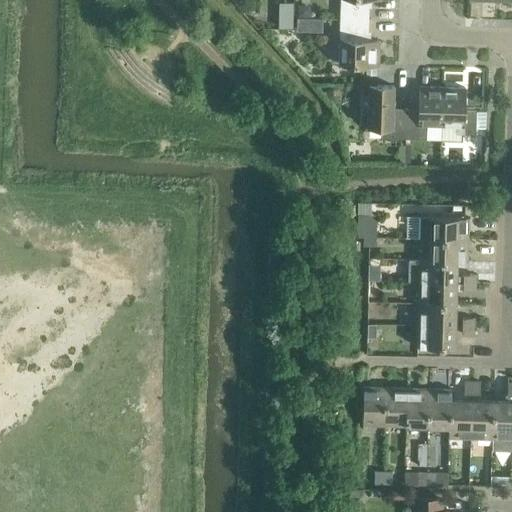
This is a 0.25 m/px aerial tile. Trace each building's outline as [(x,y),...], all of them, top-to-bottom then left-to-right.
[(339,0),(339,18),(368,19),(368,0),(339,0)] [(379,4),(379,21),(390,20),(390,4),(379,4)] [(278,14),(278,26),(290,27),(290,14),(278,14)] [(367,40),(368,19),(339,18),(338,63),(378,65),(378,41),(367,40)] [(405,138),(406,108),(392,107),(393,85),(367,84),(366,126),(380,126),(380,137),(405,138)] [(440,125),(441,86),(418,86),(418,108),(406,108),(405,138),(426,139),(426,125),(440,125)] [(441,86),(440,125),(453,126),(453,131),(456,133),(485,134),(485,110),(475,110),(463,110),(464,87),(441,86)] [(376,215),(357,214),(357,236),(361,236),(375,236),(376,215)] [(430,216),(429,237),(468,238),(469,216),(430,216)] [(374,244),(375,236),(361,236),(361,244),(374,244)] [(468,261),(468,238),(429,237),(429,258),(429,259),(455,260),(468,261)] [(429,259),(429,258),(407,258),(406,280),(418,280),(455,281),(455,260),(429,259)] [(461,281),(474,281),(475,273),(462,273),(461,281)] [(455,303),(455,281),(418,280),(417,302),(455,303)] [(474,289),(474,281),(461,281),(461,289),(474,289)] [(465,314),(480,315),(481,299),(466,298),(465,314)] [(454,324),(455,303),(417,302),(417,324),(454,324)] [(459,324),(473,325),(474,316),(460,315),(459,324)] [(454,346),(454,324),(417,324),(417,346),(454,346)] [(472,333),(473,325),(459,324),(459,332),(472,333)] [(471,392),(472,379),(462,379),(461,391),(471,392)] [(384,424),(385,385),(363,385),(362,424),(384,424)] [(406,425),(407,386),(385,385),(384,424),(406,425)] [(427,425),(428,386),(407,386),(406,425),(427,425)] [(450,399),(451,399),(451,387),(428,386),(427,425),(449,426),(450,399)] [(471,399),(451,399),(450,399),(449,426),(448,436),(470,437),(471,399)] [(492,437),(493,400),(471,399),(470,437),(492,437)] [(511,399),(493,400),(492,437),(511,437),(511,399)] [(426,471),(426,483),(446,483),(446,466),(438,466),(438,471),(426,471)] [(426,483),(426,471),(425,471),(425,468),(416,468),(416,483),(426,483)] [(372,482),(379,482),(390,482),(391,470),(373,469),(372,482)] [(413,511),(449,511),(450,511),(439,511),(440,498),(414,497),(413,511)]
